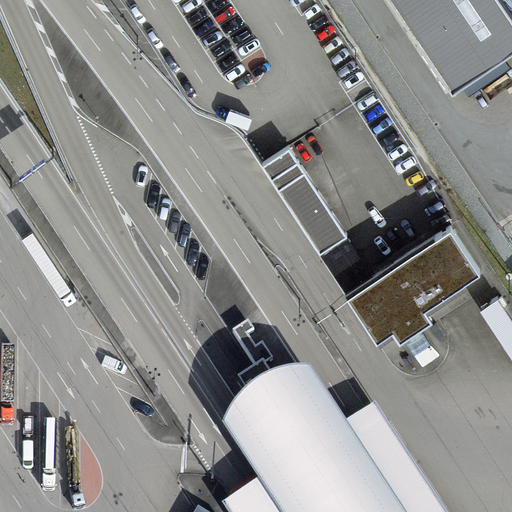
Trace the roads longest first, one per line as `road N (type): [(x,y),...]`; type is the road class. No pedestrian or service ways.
road 1 (trunk): [(401,489),(174,151),(60,0)]
road 2 (trunk): [(0,116),(189,402)]
road 3 (motorway): [(189,402),(260,511)]
